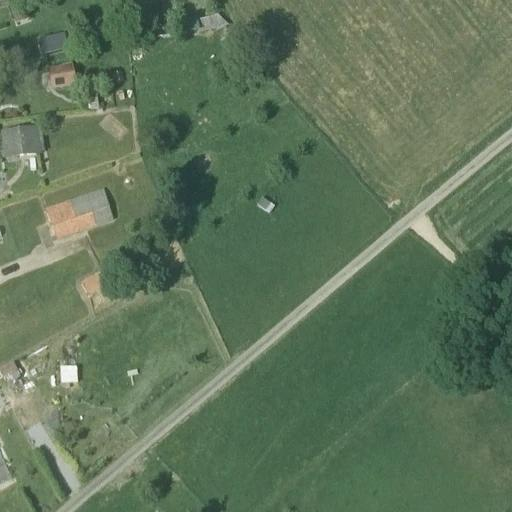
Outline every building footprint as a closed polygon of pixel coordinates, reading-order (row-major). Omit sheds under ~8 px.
[(40,52),(67,51),(66,36),(39,38),(40,52)] [(75,65),(50,67),(52,89),(77,87),(75,65)] [(40,131),(6,135),(9,161),(43,157),(40,131)] [(103,193),(45,214),(56,243),(112,222),(103,193)] [(102,275),(81,287),(88,301),(109,290),(102,275)] [(4,467),(0,469),(0,489),(12,483),(4,467)]
